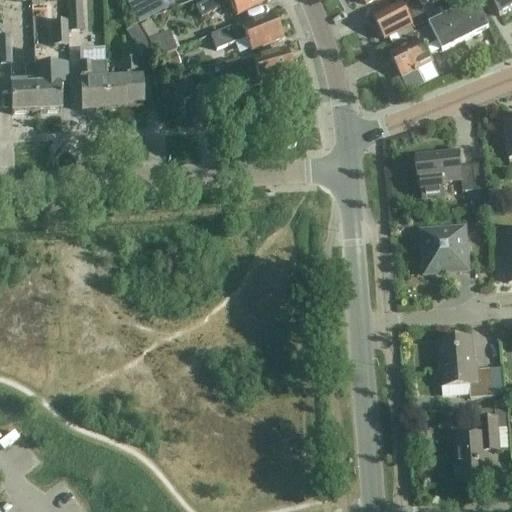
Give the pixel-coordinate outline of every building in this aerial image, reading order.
[(32,0),(33,14),(44,13),(43,0),(32,0)] [(81,1),(78,1),(77,0),(68,0),(68,1),(66,1),(67,33),(82,33),(81,1)] [(100,21),(100,0),(86,0),(86,21),(100,21)] [(137,27),(164,13),(157,0),(131,0),(125,3),(137,27)] [(210,0),(194,9),(200,20),(228,5),(235,17),(265,2),(263,0),(210,0)] [(397,35),(413,27),(414,30),(428,24),(420,9),(415,0),(409,0),(373,19),(384,40),(396,34),(397,35)] [(511,0),(488,0),(499,19),(511,11),(511,0)] [(460,13),(414,36),(388,49),(392,56),(390,57),(408,92),(438,78),(424,51),(437,45),(441,54),(489,31),(478,4),(460,13)] [(225,32),(209,38),(215,52),(244,40),(249,52),(280,40),(271,17),(240,29),(240,30),(227,36),(225,32)] [(66,23),(51,24),(52,48),(67,47),(66,23)] [(154,61),(175,52),(168,34),(147,42),(154,61)] [(0,37),(0,67),(12,67),(10,37),(0,37)] [(236,62),(216,68),(221,83),(254,73),(258,87),(291,77),(284,52),(238,66),(236,62)] [(22,53),(23,69),(23,81),(7,82),(8,89),(10,117),(36,115),(33,53),(22,53)] [(44,68),(43,53),(33,53),(36,115),(60,114),(59,86),(59,79),(43,80),(43,68),(44,68)] [(120,62),(122,82),(105,83),(107,112),(117,111),(117,106),(141,105),(140,81),(138,81),(136,61),(120,62)] [(80,114),(107,112),(105,83),(104,64),(90,65),(90,64),(77,64),(80,114)] [(189,77),(173,82),(180,103),(195,98),(189,77)] [(417,161),(419,186),(422,186),(423,200),(443,198),(441,183),(461,181),(462,194),(486,192),(483,167),(460,169),(459,156),(417,161)] [(421,233),(423,266),(438,265),(439,276),(468,274),(465,230),(421,233)] [(438,343),(442,389),(469,387),(470,401),(493,400),(491,372),(476,373),(476,369),(474,370),(472,341),(438,343)] [(493,404),(494,413),(505,412),(505,404),(493,404)] [(455,416),(439,417),(439,429),(456,428),(455,416)] [(499,452),(497,431),(496,420),(479,422),(481,437),(455,439),(458,483),(489,481),(487,453),(499,452)]
